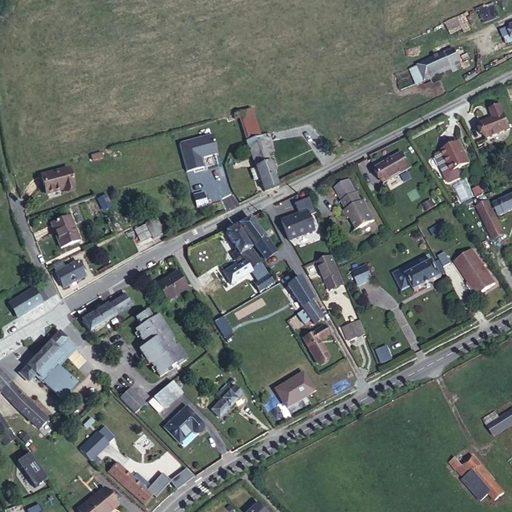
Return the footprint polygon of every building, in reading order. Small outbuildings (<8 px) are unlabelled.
[(453,48),(415,66),(422,80),(450,67),(452,70),(461,65),(453,48)] [(422,80),(415,66),(408,70),(415,83),(422,80)] [(484,140),(506,129),(495,107),(485,112),(489,119),(476,125),(484,140)] [(246,114),(226,119),(228,125),(232,124),(238,145),(254,140),(246,114)] [(237,151),(239,156),(257,150),(254,140),(238,145),(240,151),(237,151)] [(461,165),(451,145),(432,154),(442,174),(461,165)] [(254,196),(271,192),(265,175),(263,167),(257,150),(239,156),(240,161),(243,160),(254,196)] [(376,186),(403,172),(394,156),(367,170),(376,186)] [(67,165),(38,173),(44,195),(74,186),(67,165)] [(327,191),(336,203),(349,195),(341,182),(327,191)] [(352,233),(369,222),(357,201),(355,202),(350,194),(349,195),(334,204),(339,212),(337,214),(341,222),(344,220),(352,233)] [(511,210),(511,197),(498,203),(504,214),(511,210)] [(498,237),(484,205),(472,210),(486,243),(498,237)] [(65,216),(45,223),(54,247),(73,240),(65,216)] [(246,218),(232,225),(229,226),(257,259),(252,262),(256,268),(259,266),(256,263),(271,251),(246,218)] [(303,224),(307,235),(313,232),(309,221),(303,224)] [(420,233),(424,238),(438,229),(434,223),(420,233)] [(150,225),(143,227),(144,228),(129,235),(134,245),(145,240),(150,238),(155,236),(150,225)] [(235,256),(244,251),(227,228),(215,233),(231,257),(232,256),(235,261),(237,259),(235,256)] [(464,249),(446,262),(472,295),(489,282),(464,249)] [(256,268),(252,262),(244,251),(235,256),(237,259),(247,274),(248,273),(256,268)] [(340,258),(334,261),(337,267),(343,263),(340,258)] [(196,288),(205,301),(247,274),(237,259),(235,261),(222,270),(206,281),(196,288)] [(324,293),(339,286),(327,261),(312,268),(324,293)] [(350,277),(362,272),(357,261),(346,265),(350,277)] [(407,287),(410,292),(435,276),(426,261),(415,268),(400,277),(407,287)] [(56,262),(47,265),(50,272),(59,269),(56,262)] [(400,277),(415,268),(411,263),(388,277),(398,292),(407,287),(400,277)] [(59,269),(50,272),(48,273),(54,289),(78,280),(72,264),(59,269)] [(206,281),(222,270),(219,264),(201,276),(206,281)] [(260,273),(256,268),(248,273),(253,279),(260,273)] [(171,273),(148,287),(157,302),(180,287),(171,273)] [(265,278),(251,287),(257,294),(270,286),(265,278)] [(305,300),(308,299),(294,278),(283,285),(296,306),(305,300)] [(39,282),(33,285),(41,301),(47,298),(39,282)] [(30,283),(24,286),(26,290),(5,300),(13,316),(39,302),(30,283)] [(195,289),(203,302),(205,301),(196,288),(195,289)] [(101,310),(108,322),(125,311),(118,299),(101,310)] [(13,316),(5,300),(1,303),(8,318),(13,316)] [(317,318),(305,300),(296,306),(289,310),(297,323),(304,319),(308,324),(317,318)] [(85,336),(108,322),(101,310),(78,325),(85,336)] [(145,322),(140,313),(128,320),(134,329),(128,333),(133,341),(141,340),(147,337),(149,342),(138,349),(135,350),(144,365),(146,364),(155,378),(163,373),(161,371),(173,364),(174,366),(182,362),(172,347),(170,348),(167,343),(169,341),(154,317),(145,322)] [(218,323),(211,327),(221,343),(228,339),(218,323)] [(359,337),(354,323),(337,329),(342,343),(359,337)] [(78,325),(75,327),(82,338),(85,336),(78,325)] [(318,331),(308,338),(313,346),(323,339),(318,331)] [(51,335),(10,375),(18,384),(25,377),(26,376),(31,381),(30,382),(48,400),(64,385),(48,370),(66,353),(58,344),(59,343),(51,335)] [(141,340),(133,341),(138,349),(149,342),(147,337),(141,340)] [(313,346),(308,338),(298,344),(314,368),(324,362),(313,346)] [(387,345),(375,348),(380,363),(392,359),(387,345)] [(0,375),(0,392),(35,426),(43,418),(0,375)] [(310,396),(298,377),(269,396),(281,415),(310,396)] [(161,407),(180,393),(169,382),(152,395),(161,407)] [(66,387),(64,385),(48,400),(51,403),(66,387)] [(127,387),(116,396),(131,410),(141,403),(127,387)] [(223,398),(227,394),(222,388),(217,392),(223,398)] [(223,398),(216,405),(207,413),(214,421),(238,400),(231,391),(227,394),(223,398)] [(211,398),(216,405),(223,398),(217,392),(211,398)] [(153,411),(161,407),(152,395),(145,400),(153,411)] [(194,421),(178,405),(156,427),(171,442),(183,431),(186,433),(188,434),(190,434),(192,433),(194,432),(195,431),(196,429),(197,427),(196,425),(195,423),(194,421)] [(493,436),(511,423),(511,408),(498,418),(494,412),(482,420),(493,436)] [(8,430),(0,419),(0,440),(2,443),(12,436),(8,430)] [(90,431),(74,448),(85,458),(86,456),(92,462),(96,458),(90,453),(101,441),(90,431)] [(26,451),(14,460),(33,485),(45,476),(26,451)] [(453,458),(445,464),(461,484),(459,486),(476,508),(486,502),(491,510),(503,501),(471,457),(459,465),(453,458)] [(113,459),(104,469),(140,503),(148,494),(148,493),(143,488),(135,481),(139,477),(133,471),(129,475),(113,459)] [(181,466),(175,473),(183,481),(189,474),(181,466)] [(147,485),(143,488),(148,493),(148,494),(151,497),(166,481),(167,481),(167,480),(159,472),(147,485)] [(183,481),(175,473),(167,480),(167,481),(166,481),(173,489),(183,481)] [(139,477),(135,481),(143,488),(147,485),(139,477)] [(74,511),(107,511),(116,506),(102,487),(72,509),(74,511)] [(24,504),(27,511),(40,505),(38,498),(24,504)] [(268,511),(258,500),(245,511),(268,511)]
